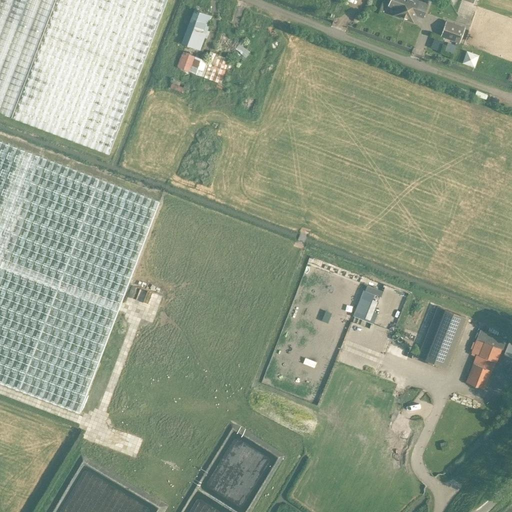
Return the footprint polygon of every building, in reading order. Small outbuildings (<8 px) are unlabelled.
[(0,0),(0,112),(110,154),(167,0),(0,0)] [(421,2),(414,0),(390,0),(388,6),(395,8),(393,16),(414,23),(417,15),(424,18),(429,4),(422,1),(421,2)] [(188,27),(182,43),(201,50),(205,38),(208,39),(210,34),(206,33),(209,25),(208,25),(211,16),(194,10),(188,27)] [(463,28),(446,22),(441,37),(458,43),(463,28)] [(177,67),(257,97),(267,73),(265,72),(276,41),(254,32),(253,35),(224,24),(221,33),(217,32),(207,61),(196,57),(199,51),(185,46),(177,67)] [(448,42),(445,51),(453,54),(456,45),(448,42)] [(0,382),(80,413),(160,201),(0,140),(0,382)] [(384,291),(368,285),(356,317),(374,324),(378,313),(375,312),(379,302),(373,299),(375,294),(381,297),(384,291)] [(424,359),(450,369),(470,318),(444,308),(424,359)] [(503,350),(507,340),(481,330),(476,342),(474,342),(471,349),(473,349),(472,352),(472,353),(471,355),(475,356),(476,354),(477,354),(466,382),(485,390),(496,362),(497,362),(502,350),(503,350)] [(372,404),(387,409),(394,391),(379,386),(372,404)]
